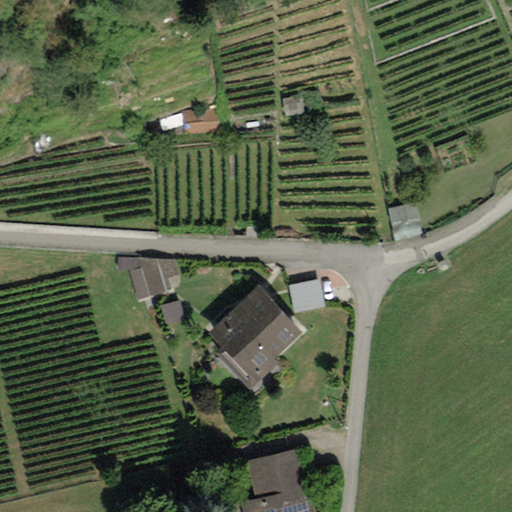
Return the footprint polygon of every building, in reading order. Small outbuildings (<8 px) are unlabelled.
[(177,259),(117,257),(117,270),(127,270),(138,303),(172,292),(167,279),(181,275),(177,259)] [(319,280),(287,286),(293,313),(325,307),(319,280)] [(302,333),(257,286),(208,333),(222,348),(214,356),(250,392),(278,365),(274,360),(302,333)] [(180,300),(159,306),(165,326),(186,320),(180,300)] [(240,502),(242,511),(313,511),(298,450),(248,463),(257,498),(240,502)]
